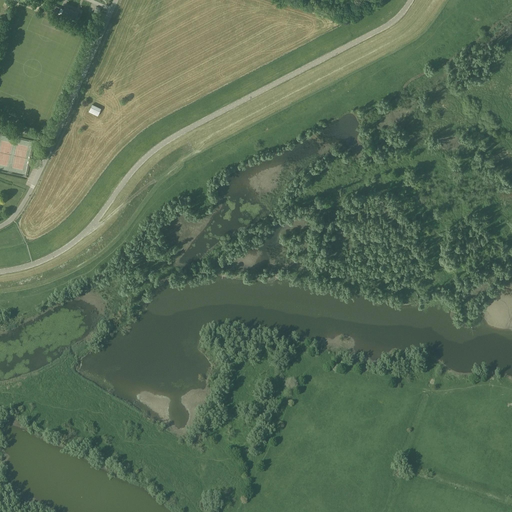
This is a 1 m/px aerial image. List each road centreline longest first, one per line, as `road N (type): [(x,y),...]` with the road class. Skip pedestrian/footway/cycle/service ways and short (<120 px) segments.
road 1 (unclassified): [(410,0),(390,23),(171,137),(137,164),(79,239),(0,272)]
road 2 (unclassified): [(0,226),(32,186),(114,0)]
